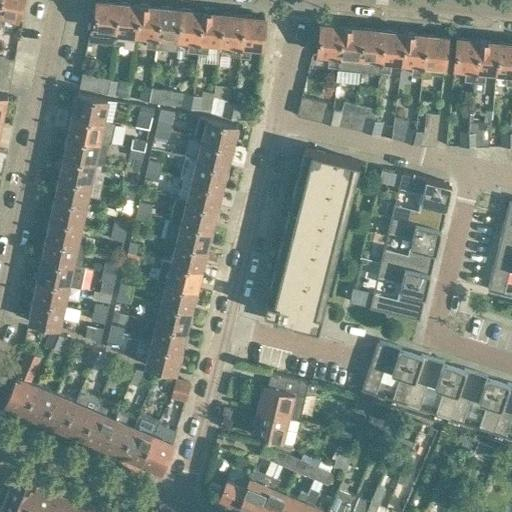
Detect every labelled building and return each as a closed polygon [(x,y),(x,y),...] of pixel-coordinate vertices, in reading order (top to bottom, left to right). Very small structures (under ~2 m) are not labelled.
[(7,14),(18,17),(22,0),(0,0),(0,2),(0,23),(4,25),(7,14)] [(115,42),(119,1),(113,0),(97,0),(95,28),(93,28),(92,29),(91,29),(91,30),(89,39),(105,41),(115,42)] [(137,34),(140,3),(119,1),(115,42),(125,43),(126,33),(137,34)] [(157,47),(161,5),(140,3),(137,34),(147,36),(147,46),(157,47)] [(179,39),(182,7),(161,5),(157,47),(178,49),(179,39)] [(198,51),(203,9),(182,7),(179,39),(190,40),(189,50),(198,51)] [(220,43),(224,12),(203,9),(198,51),(208,52),(209,42),(220,43)] [(240,55),(244,14),(224,12),(220,43),(232,44),(231,54),(240,55)] [(263,46),(266,16),(244,14),(240,55),(250,56),(251,45),(263,46)] [(339,66),(343,24),(322,22),(318,53),(329,54),(328,65),(339,66)] [(360,66),(364,26),(343,24),(339,66),(348,66),(348,65),(360,66)] [(380,70),(385,29),(364,26),(360,66),(370,67),(370,69),(380,70)] [(402,62),(406,31),(385,29),(380,70),(391,71),(392,61),(402,62)] [(422,74),(426,33),(406,31),(402,62),(413,63),(412,73),(422,74)] [(445,65),(448,35),(426,33),(422,74),(432,75),(433,64),(445,65)] [(474,80),(479,38),(457,36),(454,66),(466,67),(465,79),(474,80)] [(496,71),(499,40),(479,38),(474,80),(475,80),(474,88),(484,89),(484,81),(485,81),(486,70),(496,71)] [(511,83),(511,41),(499,40),(496,71),(507,72),(506,83),(511,83)] [(0,70),(12,73),(15,59),(0,55),(0,70)] [(0,84),(9,86),(12,73),(0,70),(0,84)] [(108,92),(111,78),(82,72),(79,86),(108,92)] [(120,80),(111,78),(108,92),(117,94),(117,93),(120,80)] [(150,100),(152,86),(152,85),(143,83),(140,97),(140,98),(150,100)] [(230,116),(234,102),(230,101),(231,86),(215,84),(214,95),(213,95),(211,112),(230,116)] [(172,104),(173,90),(172,89),(172,88),(152,86),(150,100),(172,104)] [(191,108),(194,92),(173,90),(172,104),(191,108)] [(107,100),(108,97),(78,91),(77,94),(75,95),(73,102),(75,104),(73,112),(113,121),(113,120),(117,102),(107,100)] [(194,92),(191,108),(198,109),(202,94),(194,92)] [(330,122),(333,108),(326,106),(327,100),(302,94),(297,114),(330,122)] [(349,126),(355,103),(344,100),(342,110),(333,108),(330,122),(349,126)] [(244,104),(234,102),(230,116),(240,118),(244,104)] [(155,106),(140,103),(136,125),(150,127),(152,115),(153,116),(155,106)] [(372,132),(375,118),(367,116),(369,106),(355,103),(349,126),(372,132)] [(167,119),(170,109),(161,107),(159,117),(158,116),(156,125),(170,128),(172,120),(167,119)] [(436,143),(440,112),(426,110),(424,129),(422,129),(416,128),(413,142),(419,143),(436,143)] [(111,142),(116,121),(113,120),(113,121),(73,112),(73,115),(70,116),(69,123),(71,125),(69,133),(101,140),(111,142)] [(484,121),(471,119),(469,131),(467,145),(475,145),(475,144),(489,144),(493,113),(485,112),(484,121)] [(238,129),(237,126),(238,123),(200,114),(195,135),(202,136),(232,144),(234,136),(237,134),(238,129)] [(413,142),(416,128),(408,125),(409,118),(394,116),(392,137),(413,142)] [(385,120),(375,118),(372,132),(381,134),(385,120)] [(168,138),(170,128),(156,125),(154,134),(155,135),(168,138)] [(510,130),(501,130),(501,145),(510,145),(510,130)] [(467,145),(469,131),(460,131),(459,145),(467,145)] [(96,160),(101,140),(69,133),(68,136),(66,137),(65,144),(66,146),(65,154),(96,160)] [(232,147),(232,144),(202,136),(197,157),(227,164),(229,156),(232,155),(233,149),(232,147)] [(147,140),(133,137),(131,146),(145,149),(147,140)] [(144,158),(145,149),(131,146),(129,155),(144,158)] [(315,311),(353,159),(305,147),(264,309),(275,311),(273,316),(292,321),(291,327),(292,327),(294,321),(318,327),(322,312),(315,311)] [(92,181),(96,160),(65,154),(64,156),(62,157),(60,164),(62,166),(60,174),(92,181)] [(226,167),(227,164),(197,157),(190,155),(190,156),(185,155),(180,175),(185,176),(186,176),(222,185),(224,177),(227,176),(228,169),(226,167)] [(162,162),(149,159),(147,166),(161,169),(162,162)] [(159,180),(161,169),(147,166),(145,177),(159,180)] [(394,202),(391,216),(438,228),(438,229),(441,229),(448,199),(445,198),(449,183),(402,171),(398,186),(422,192),(419,208),(394,202)] [(88,202),(92,181),(60,174),(60,177),(57,178),(56,185),(58,187),(56,195),(88,202)] [(221,188),(222,185),(186,176),(185,176),(180,196),(217,205),(219,197),(222,196),(223,190),(221,188)] [(138,181),(137,181),(124,178),(122,187),(136,190),(138,181)] [(131,211),(136,190),(122,187),(117,208),(131,211)] [(154,200),(155,189),(140,189),(140,200),(154,200)] [(83,222),(88,202),(56,195),(55,197),(53,198),(51,205),(53,207),(51,215),(83,222)] [(216,208),(217,205),(180,196),(180,197),(175,195),(170,215),(212,226),(214,217),(216,216),(218,210),(216,208)] [(506,213),(498,244),(501,245),(501,244),(511,246),(511,198),(508,214),(506,213)] [(153,203),(140,200),(139,200),(138,207),(151,210),(153,203)] [(149,220),(151,210),(138,207),(135,217),(149,220)] [(79,242),(83,222),(51,215),(51,218),(48,219),(47,226),(48,228),(47,236),(79,243),(79,242)] [(211,229),(212,226),(170,215),(165,236),(176,239),(176,238),(206,246),(208,238),(211,237),(213,230),(211,229)] [(435,242),(438,229),(438,228),(391,216),(388,230),(412,236),(408,252),(384,247),(380,261),(428,272),(427,273),(430,274),(437,243),(435,242)] [(113,220),(112,228),(126,232),(128,224),(113,220)] [(125,240),(126,232),(112,228),(110,237),(125,240)] [(82,264),(86,244),(79,242),(79,243),(47,236),(46,239),(44,240),(42,246),(44,248),(42,257),(82,265),(82,264)] [(206,249),(206,246),(176,238),(176,239),(173,251),(165,249),(163,257),(201,267),(204,258),(206,258),(208,251),(206,249)] [(144,243),(130,240),(128,249),(142,251),(144,243)] [(495,257),(487,288),(500,291),(504,292),(510,270),(511,270),(511,246),(501,244),(501,245),(498,258),(495,257)] [(140,260),(142,251),(128,249),(126,258),(140,260)] [(82,286),(86,266),(86,265),(82,264),(82,265),(42,257),(42,259),(40,260),(38,267),(40,269),(38,277),(70,284),(82,286)] [(201,267),(163,257),(159,277),(166,279),(196,287),(198,279),(201,278),(203,271),(201,269),(201,267)] [(119,263),(118,263),(105,260),(103,269),(117,272),(119,263)] [(424,287),(427,273),(428,272),(380,261),(377,275),(401,281),(397,297),(373,291),(369,306),(419,318),(427,287),(424,287)] [(115,281),(117,272),(103,269),(101,278),(115,281)] [(66,305),(70,284),(38,277),(37,280),(35,281),(34,287),(35,289),(34,298),(66,305)] [(196,289),(196,287),(166,279),(161,300),(191,307),(193,299),(196,298),(198,291),(196,289)] [(135,284),(121,281),(120,281),(119,289),(133,293),(135,284)] [(112,293),(112,292),(95,289),(93,298),(110,301),(112,293)] [(131,302),(133,293),(119,289),(116,299),(131,302)] [(64,313),(66,305),(34,298),(33,301),(31,302),(29,308),(31,310),(29,319),(61,326),(61,325),(67,327),(70,314),(64,313)] [(190,310),(191,307),(161,300),(156,320),(186,328),(188,320),(191,319),(192,312),(190,310)] [(110,304),(109,304),(95,301),(93,310),(107,314),(110,304)] [(106,321),(107,314),(93,310),(91,317),(106,321)] [(185,330),(186,328),(156,320),(151,340),(181,348),(183,340),(186,339),(187,332),(185,330)] [(125,324),(111,321),(109,331),(123,333),(125,324)] [(53,345),(59,332),(52,329),(46,342),(53,345)] [(121,343),(123,333),(109,331),(107,340),(121,343)] [(68,336),(59,332),(53,345),(63,349),(68,336)] [(421,356),(420,356),(407,351),(408,349),(378,339),(362,388),(376,392),(384,369),(399,374),(392,397),(405,402),(421,356)] [(180,351),(181,348),(151,340),(145,363),(176,369),(178,360),(181,359),(182,353),(180,351)] [(92,361),(97,348),(90,345),(85,359),(92,361)] [(101,365),(106,353),(107,352),(97,348),(92,361),(101,365)] [(25,411),(38,381),(32,379),(41,355),(29,350),(5,403),(25,411)] [(464,370),(463,370),(450,366),(451,363),(421,353),(420,356),(421,356),(405,402),(419,407),(427,383),(443,388),(435,412),(449,416),(464,370)] [(130,378),(136,365),(128,362),(123,375),(130,378)] [(139,382),(144,370),(145,369),(136,365),(130,378),(139,382)] [(507,385),(507,384),(493,380),(494,378),(464,368),(463,370),(464,370),(449,416),(462,421),(470,397),(486,403),(478,426),(492,431),(507,385)] [(271,370),(268,384),(263,383),(258,402),(260,402),(258,408),(299,418),(309,379),(271,370)] [(187,389),(190,381),(176,377),(174,386),(187,389)] [(44,420),(57,389),(38,381),(25,411),(33,415),(33,417),(40,420),(42,419),(44,420)] [(511,383),(507,382),(507,384),(507,385),(492,431),(506,435),(511,416),(511,383)] [(185,398),(187,389),(174,386),(172,394),(185,398)] [(63,428),(76,397),(57,389),(44,420),(52,423),(52,425),(59,428),(61,427),(63,428)] [(118,407),(118,408),(120,404),(100,396),(97,406),(96,406),(83,436),(91,440),(91,442),(97,445),(100,443),(102,444),(118,407)] [(83,436),(96,406),(76,397),(63,428),(71,431),(72,434),(78,437),(80,435),(83,436)] [(375,399),(369,414),(385,421),(391,404),(375,399)] [(134,422),(135,422),(137,415),(118,408),(118,407),(102,444),(110,447),(110,451),(117,453),(119,452),(121,452),(134,422)] [(293,443),(299,418),(258,408),(257,414),(255,414),(251,432),(293,443)] [(134,422),(121,452),(129,456),(130,459),(136,462),(139,460),(141,461),(154,430),(155,430),(157,425),(160,418),(140,409),(137,415),(135,422),(134,422)] [(408,435),(414,420),(406,417),(400,432),(408,435)] [(160,469),(173,441),(176,432),(157,425),(155,430),(154,430),(141,461),(149,464),(149,467),(156,470),(158,468),(160,469)] [(459,438),(462,431),(444,425),(442,432),(458,438),(459,438)] [(476,447),(480,437),(462,431),(459,438),(458,438),(457,440),(476,447)] [(499,443),(480,437),(476,447),(496,454),(499,443)] [(279,461),(284,450),(265,442),(260,453),(279,461)] [(301,457),(284,450),(279,461),(297,469),(302,457),(301,457)] [(306,459),(301,471),(315,477),(319,465),(306,459)] [(333,471),(319,465),(315,477),(308,492),(309,492),(300,511),(322,511),(325,506),(314,501),(319,489),(319,488),(322,480),(328,483),(333,471)] [(257,511),(273,474),(255,467),(251,476),(250,476),(246,486),(228,478),(220,496),(257,511)] [(403,468),(398,480),(406,483),(411,471),(403,468)] [(6,511),(24,511),(38,480),(16,471),(0,509),(6,511)] [(280,477),(273,474),(257,511),(278,511),(288,490),(276,485),(280,477)] [(49,511),(58,490),(39,482),(39,481),(38,480),(24,511),(49,511)] [(385,511),(387,507),(379,504),(386,487),(377,484),(371,500),(366,511),(385,511)] [(347,511),(355,493),(339,487),(328,511),(347,511)] [(300,511),(309,492),(308,492),(301,489),(299,494),(288,490),(278,511),(300,511)] [(74,511),(79,499),(58,490),(49,511),(74,511)] [(366,511),(371,500),(360,496),(354,509),(356,509),(354,511),(366,511)] [(98,511),(100,508),(79,499),(74,511),(98,511)]
